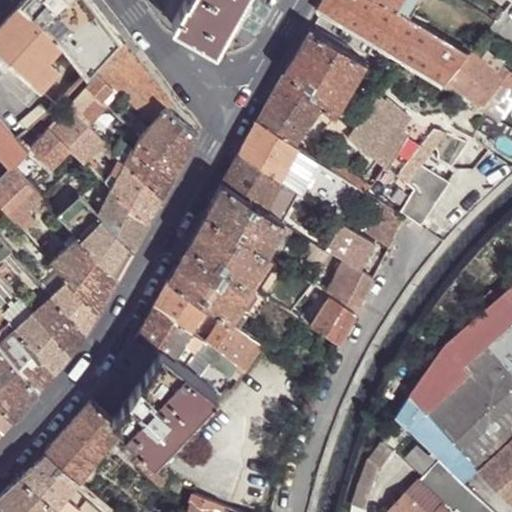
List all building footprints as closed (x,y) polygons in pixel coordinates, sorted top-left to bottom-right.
[(89,71),(121,37),(91,0),(23,0),(0,25),(0,52),(4,57),(2,59),(11,67),(13,66),(41,90),(59,69),(49,59),(64,42),(89,71)] [(151,0),(170,23),(213,48),(240,0),(151,0)] [(325,0),(318,12),(398,59),(403,61),(419,70),(444,86),(451,78),(470,53),(412,18),(398,9),(382,0),(325,0)] [(382,0),(398,9),(403,0),(382,0)] [(403,0),(398,9),(412,18),(422,0),(403,0)] [(309,27),(284,70),(323,105),(334,114),(366,60),(309,27)] [(172,104),(126,43),(98,73),(113,87),(114,86),(153,121),(166,106),(168,107),(172,104)] [(474,97),(485,106),(483,108),(506,122),(511,113),(509,110),(503,106),(507,101),(503,98),(511,88),(511,86),(511,59),(507,65),(506,64),(498,73),(482,61),(470,52),(470,53),(451,78),(444,86),(452,91),(458,84),(474,97)] [(482,61),(498,73),(506,64),(489,52),(482,61)] [(419,70),(403,61),(400,67),(416,76),(419,70)] [(284,70),(256,120),(295,144),(317,115),(323,105),(284,70)] [(113,87),(98,73),(87,85),(108,106),(113,111),(120,104),(108,92),(113,87)] [(452,91),(470,102),(474,97),(458,84),(452,91)] [(94,121),(108,106),(87,85),(68,106),(97,135),(103,130),(94,121)] [(511,106),(511,89),(511,88),(503,98),(507,101),(503,106),(509,110),(511,106)] [(384,100),(377,94),(375,99),(381,104),(384,100)] [(375,99),(371,105),(402,128),(411,116),(386,97),(384,100),(381,104),(375,99)] [(323,105),(317,115),(347,136),(348,135),(352,130),(351,128),(334,114),(323,105)] [(348,135),(386,165),(408,133),(402,128),(371,105),(351,128),(352,130),(348,135)] [(97,135),(68,106),(49,127),(69,148),(83,161),(87,156),(98,145),(103,140),(97,135)] [(197,133),(168,107),(166,106),(153,121),(139,136),(176,171),(197,133)] [(0,155),(11,168),(13,166),(27,151),(0,120),(0,155)] [(256,120),(238,150),(282,178),(300,147),(295,144),(256,120)] [(421,143),(398,174),(407,181),(419,165),(435,145),(444,133),(447,129),(434,126),(421,143)] [(69,148),(49,127),(47,127),(31,146),(50,167),(69,148)] [(408,133),(386,165),(398,174),(421,143),(408,133)] [(466,142),(444,133),(435,145),(438,150),(438,158),(451,165),(466,142)] [(162,196),(176,171),(139,136),(124,165),(162,196)] [(105,151),(109,147),(103,140),(98,145),(105,151)] [(297,189),(302,192),(317,167),(321,162),(310,154),(300,147),(282,178),(297,189)] [(313,148),(310,154),(321,162),(325,164),(329,159),(313,148)] [(238,150),(221,182),(264,209),(269,200),(282,178),(238,150)] [(83,161),(92,170),(96,165),(87,156),(83,161)] [(340,174),(369,192),(372,186),(329,159),(325,164),(340,174)] [(117,177),(124,165),(118,161),(111,171),(117,177)] [(321,162),(317,167),(327,173),(336,179),(340,174),(325,164),(321,162)] [(147,224),(162,196),(124,165),(117,177),(111,188),(147,224)] [(448,182),(419,165),(407,181),(415,187),(400,212),(405,215),(420,224),(448,182)] [(25,209),(41,195),(13,166),(11,168),(0,179),(0,203),(1,204),(14,218),(25,209)] [(92,193),(104,181),(98,176),(87,187),(92,193)] [(282,178),(269,200),(285,210),(297,189),(282,178)] [(221,182),(205,212),(266,251),(283,222),(279,219),(264,209),(221,182)] [(132,249),(147,224),(111,188),(97,214),(132,249)] [(118,276),(132,249),(97,214),(79,196),(78,195),(59,214),(59,215),(69,224),(78,235),(118,276)] [(269,200),(264,209),(279,219),(285,210),(269,200)] [(400,212),(387,202),(367,234),(388,248),(405,215),(400,212)] [(47,222),(57,213),(50,205),(40,214),(47,222)] [(34,219),(25,209),(14,218),(23,229),(34,219)] [(205,212),(187,242),(250,283),(270,254),(266,251),(205,212)] [(61,232),(69,224),(59,215),(52,222),(61,232)] [(373,240),(342,222),(327,248),(358,266),(373,240)] [(98,312),(118,276),(78,235),(51,259),(57,267),(98,312)] [(205,302),(230,319),(240,305),(253,286),(250,283),(187,242),(168,278),(205,302)] [(306,255),(316,261),(323,248),(314,242),(306,255)] [(373,279),(349,264),(329,293),(332,295),(356,310),(362,301),(373,279)] [(85,333),(98,312),(57,267),(39,282),(51,296),(85,333)] [(168,278),(154,302),(190,326),(205,302),(168,278)] [(511,284),(497,298),(511,315),(511,388),(506,394),(507,406),(511,411),(511,284)] [(253,286),(240,305),(253,314),(266,294),(253,286)] [(356,310),(332,295),(310,323),(340,342),(356,310)] [(71,353),(85,333),(51,296),(34,312),(71,353)] [(54,372),(71,353),(34,312),(21,298),(14,303),(11,300),(7,304),(10,308),(3,315),(5,318),(9,322),(15,329),(54,372)] [(511,315),(497,298),(483,311),(496,327),(484,337),(490,344),(468,363),(476,372),(444,401),(430,413),(462,449),(497,418),(511,437),(511,411),(507,406),(506,394),(511,388),(511,315)] [(154,302),(140,327),(162,344),(172,354),(190,326),(154,302)] [(205,302),(190,326),(219,349),(229,357),(244,369),(264,342),(230,319),(205,302)] [(440,348),(398,415),(417,433),(465,480),(479,467),(462,449),(430,413),(444,401),(423,378),(456,349),(468,363),(490,344),(484,337),(496,327),(483,311),(440,348)] [(0,343),(15,329),(9,322),(0,330),(0,343)] [(190,326),(172,354),(185,364),(200,345),(214,356),(219,349),(190,326)] [(0,347),(38,392),(54,372),(15,329),(0,343),(0,347)] [(110,417),(120,427),(134,438),(142,445),(153,455),(164,443),(217,390),(185,364),(172,354),(162,344),(134,388),(120,404),(110,417)] [(0,402),(15,419),(38,392),(0,347),(0,402)] [(476,372),(468,363),(456,349),(423,378),(444,401),(476,372)] [(222,366),(237,378),(244,369),(229,357),(222,366)] [(67,425),(45,451),(77,479),(120,427),(110,417),(90,399),(67,425)] [(0,431),(15,419),(0,402),(0,431)] [(479,467),(481,469),(511,440),(511,437),(497,418),(462,449),(479,467)] [(511,440),(481,469),(511,499),(511,440)] [(393,449),(382,441),(365,467),(357,487),(353,503),(365,507),(374,480),(380,463),(382,465),(393,449)] [(153,455),(142,445),(131,458),(162,486),(165,482),(173,473),(153,455)] [(45,451),(19,476),(55,506),(65,493),(77,479),(45,451)] [(165,482),(179,495),(183,482),(173,473),(165,482)] [(0,511),(53,511),(57,508),(55,506),(19,476),(4,490),(0,493),(0,511)] [(429,511),(434,511),(443,503),(445,501),(422,479),(409,493),(429,511)] [(65,493),(55,506),(57,508),(61,511),(74,511),(79,506),(65,493)] [(451,511),(443,503),(434,511),(429,511),(409,493),(393,510),(395,511),(451,511)] [(209,511),(214,501),(194,494),(191,499),(186,511),(209,511)] [(74,511),(98,511),(84,500),(79,506),(74,511)] [(209,511),(219,511),(222,505),(214,501),(209,511)]
